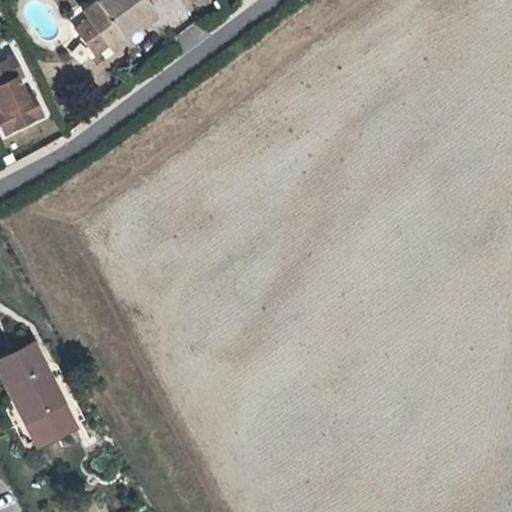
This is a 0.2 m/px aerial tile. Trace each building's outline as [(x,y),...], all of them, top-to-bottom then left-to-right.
[(93,21),(110,46),(138,27),(157,14),(148,0),(107,0),(87,14),(93,21)] [(110,46),(93,21),(79,31),(97,56),(110,46)] [(138,27),(110,46),(115,52),(142,33),(138,27)] [(0,124),(5,134),(41,115),(31,96),(25,99),(15,79),(20,76),(11,58),(0,63),(0,124)] [(61,404),(30,343),(0,358),(0,375),(23,422),(61,404)] [(61,404),(23,422),(34,445),(72,427),(61,404)]
